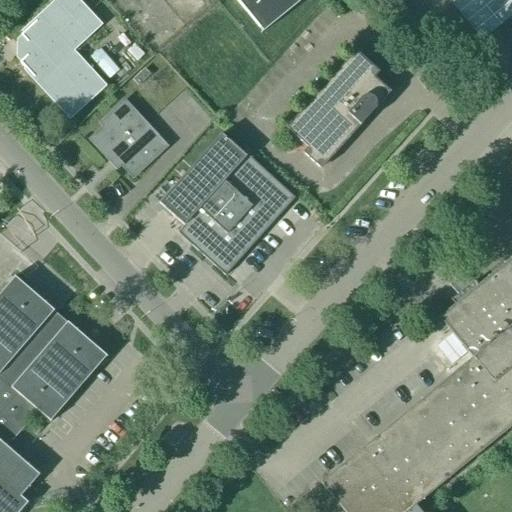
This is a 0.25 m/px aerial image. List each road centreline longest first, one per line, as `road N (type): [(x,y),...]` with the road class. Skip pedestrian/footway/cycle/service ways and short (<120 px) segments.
road 1 (unclassified): [(241,398),(511,103)]
road 2 (unclassified): [(241,398),(0,141)]
road 3 (unclassified): [(144,511),(241,398)]
